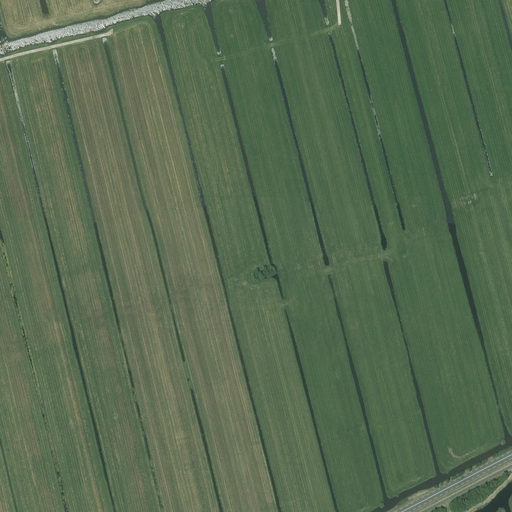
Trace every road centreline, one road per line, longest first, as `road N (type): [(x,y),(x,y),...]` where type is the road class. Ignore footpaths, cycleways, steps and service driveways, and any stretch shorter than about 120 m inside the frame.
road 1 (track): [(511,232),(499,188),(489,185),(439,0)]
road 2 (track): [(217,61),(333,29),(340,23),(336,0)]
road 3 (primary): [(402,511),(511,455)]
